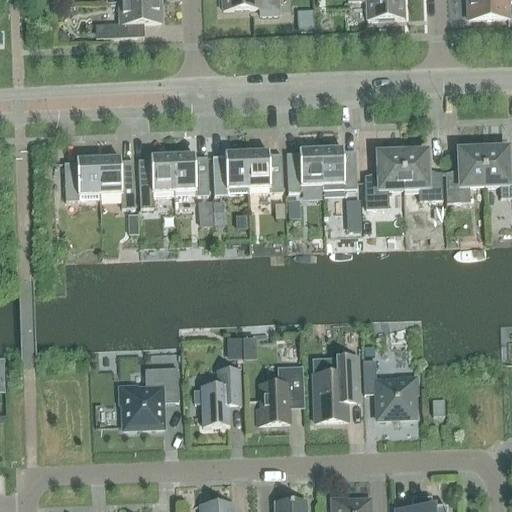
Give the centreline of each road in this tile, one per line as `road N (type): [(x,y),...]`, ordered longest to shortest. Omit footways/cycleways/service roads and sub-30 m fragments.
road 1 (residential): [(497,511),(496,481),(474,460),(62,475),(31,485)]
road 2 (unclassified): [(213,95),(439,83)]
road 3 (unclassified): [(0,119),(166,110),(194,101)]
road 4 (unclassified): [(194,92),(0,95)]
